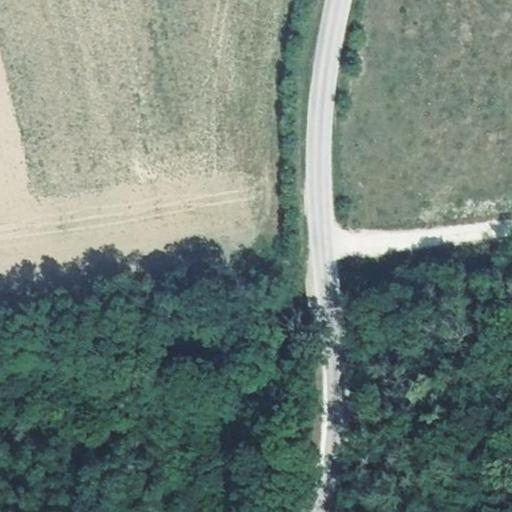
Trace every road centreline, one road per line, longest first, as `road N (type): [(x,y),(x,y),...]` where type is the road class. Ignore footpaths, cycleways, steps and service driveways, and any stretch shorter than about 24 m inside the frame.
road 1 (unclassified): [(341,0),(318,167),(344,415),(338,511)]
road 2 (track): [(0,371),(333,312)]
